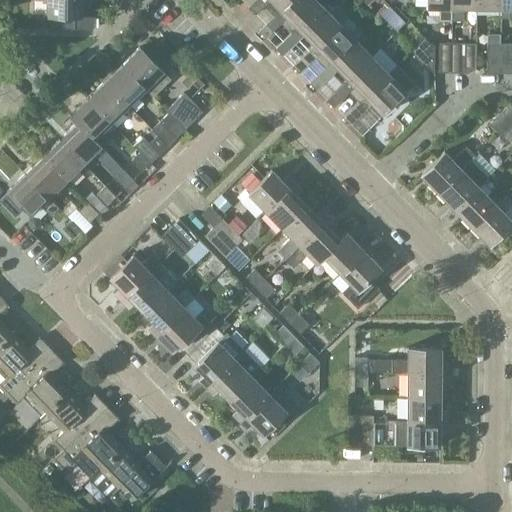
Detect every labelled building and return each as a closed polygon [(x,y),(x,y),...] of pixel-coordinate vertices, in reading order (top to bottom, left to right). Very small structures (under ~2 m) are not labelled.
[(94,0),(44,0),(45,15),(42,15),(41,27),(73,27),(73,15),(81,15),(81,0),(94,0)] [(274,15),(289,0),(253,0),(248,6),(256,13),(264,5),(274,15)] [(297,27),(320,3),(316,0),(289,0),(274,15),(258,30),(265,38),(281,22),(290,32),(296,26),(297,27)] [(450,20),(450,0),(425,0),(426,7),(438,7),(438,20),(450,20)] [(475,7),(474,0),(450,0),(450,20),(462,20),(462,7),(475,7)] [(511,18),(511,0),(498,0),(499,7),(498,7),(498,17),(508,17),(508,18),(511,18)] [(313,44),(337,21),(320,3),(297,27),(296,26),(290,32),(275,47),(282,55),(303,34),(313,44)] [(324,67),(354,38),(337,21),(313,44),(292,65),(299,72),(314,57),(324,67)] [(347,79),(371,55),(354,38),(324,67),(309,82),(316,89),(337,69),(347,79)] [(450,72),(450,42),(438,42),(438,72),(450,72)] [(475,43),(463,43),(450,42),(450,72),(475,72),(475,43)] [(498,72),(499,43),(486,43),(486,72),(498,72)] [(499,43),(498,72),(511,72),(511,43),(499,43)] [(170,78),(162,70),(139,46),(121,64),(144,88),(152,95),(170,78)] [(358,102),(364,96),(388,73),(371,55),(347,79),(326,99),(333,107),(348,92),(358,102)] [(127,105),(144,88),(121,64),(103,81),(127,105)] [(382,114),(405,91),(414,83),(396,65),(388,73),(364,96),(358,102),(343,117),(350,124),(371,103),(382,114)] [(132,110),(127,105),(103,81),(86,98),(109,121),(121,110),(126,116),(132,110)] [(165,110),(167,112),(183,128),(202,111),(183,92),(165,110)] [(115,127),(109,121),(86,98),(69,115),(76,122),(92,138),(103,127),(109,133),(115,127)] [(497,132),(511,117),(511,104),(510,102),(489,123),(497,132)] [(175,136),(183,128),(167,112),(150,128),(156,134),(166,145),(175,136)] [(511,117),(497,132),(506,141),(511,134),(511,117)] [(105,150),(92,138),(76,122),(58,139),(81,163),(92,152),(98,157),(105,150)] [(157,153),(166,145),(156,134),(147,142),(157,153)] [(64,179),(81,163),(58,139),(41,156),(64,179)] [(444,151),(420,174),(437,191),(470,160),(474,156),(465,146),(452,159),(444,151)] [(140,170),(149,162),(139,151),(130,159),(140,170)] [(47,196),(64,179),(41,156),(24,173),(47,196)] [(454,209),(478,186),(487,177),(470,160),(437,191),(454,209)] [(123,187),(132,179),(121,168),(113,177),(123,187)] [(264,210),(293,181),(287,174),(281,180),(271,169),(247,192),(264,210)] [(57,207),(47,196),(24,173),(6,190),(29,213),(38,204),(49,215),(57,207)] [(281,227),(305,204),(295,194),(301,188),(293,181),(264,210),(281,227)] [(106,204),(114,196),(104,185),(95,193),(106,204)] [(471,226),(495,203),(478,186),(454,209),(471,226)] [(511,221),(502,211),(511,202),(504,194),(495,203),(471,226),(488,244),(511,221)] [(88,221),(97,213),(87,202),(78,210),(88,221)] [(284,258),(327,216),(321,209),(315,214),(305,204),(281,227),(290,236),(276,250),(284,258)] [(339,239),(338,238),(329,228),(334,223),(327,216),(284,258),(293,267),(306,253),(316,263),(323,256),(339,239)] [(207,248),(198,239),(177,218),(169,226),(189,248),(199,257),(207,248)] [(212,226),(233,247),(242,239),(221,218),(212,226)] [(71,238),(79,230),(69,219),(61,227),(71,238)] [(180,256),(189,248),(169,226),(160,235),(180,256)] [(224,256),(233,247),(212,226),(203,235),(224,256)] [(339,273),(363,249),(346,231),(338,238),(339,239),(323,256),(339,273)] [(380,267),(363,249),(339,273),(350,283),(341,291),(357,308),(378,287),(369,278),(380,267)] [(120,300),(159,262),(150,254),(141,263),(132,254),(108,277),(119,287),(113,293),(120,300)] [(215,274),(224,266),(224,265),(214,255),(205,264),(215,274)] [(142,312),(166,289),(157,279),(166,270),(159,262),(120,300),(127,307),(132,302),(142,312)] [(254,287),(264,278),(253,268),(244,277),(254,287)] [(254,287),(265,298),(274,289),(264,278),(254,287)] [(166,289),(142,312),(153,322),(147,328),(154,335),(183,306),(184,307),(192,297),(184,290),(175,298),(166,289)] [(0,321),(0,311),(6,305),(7,305),(0,297),(0,344),(11,333),(0,321)] [(288,322),(298,313),(287,302),(278,311),(288,322)] [(183,306),(154,335),(171,352),(178,346),(186,354),(221,320),(215,315),(209,321),(199,310),(193,316),(184,307),(183,306)] [(288,322),(299,332),(308,323),(298,313),(288,322)] [(253,345),(273,328),(262,317),(243,334),(253,345)] [(221,320),(186,354),(194,362),(193,363),(193,364),(203,374),(198,380),(205,387),(234,358),(233,357),(242,349),(223,329),(228,323),(222,318),(221,320)] [(283,343),(293,335),(282,324),(273,333),(283,343)] [(39,337),(38,338),(27,349),(11,333),(0,344),(0,392),(3,396),(51,349),(39,337)] [(294,354),(302,346),(303,345),(293,335),(283,343),(294,354)] [(406,371),(447,372),(448,362),(439,361),(440,347),(406,347),(406,359),(367,358),(367,356),(354,356),(354,371),(367,371),(406,371)] [(50,373),(62,362),(63,361),(51,349),(3,396),(12,405),(21,397),(20,402),(34,415),(39,415),(38,416),(39,416),(44,411),(66,389),(50,373)] [(227,398),(251,375),(260,366),(242,349),(233,357),(234,358),(205,387),(211,394),(217,388),(227,398)] [(308,371),(318,362),(318,361),(309,352),(299,362),(308,371)] [(367,386),(367,371),(354,371),(354,385),(367,386)] [(447,381),(447,372),(406,371),(406,395),(439,396),(439,381),(447,381)] [(238,421),(268,393),(251,375),(227,398),(237,409),(232,414),(238,421)] [(261,433),(285,410),(293,401),(276,384),(268,393),(238,421),(245,428),(251,423),(261,433)] [(106,406),(98,398),(94,393),(82,405),(66,389),(44,411),(62,430),(49,443),(58,452),(106,406)] [(439,410),(439,396),(406,395),(406,419),(447,420),(447,410),(439,410)] [(117,417),(115,415),(106,406),(58,452),(59,452),(49,462),(62,476),(73,465),(87,479),(99,467),(99,468),(121,446),(105,429),(117,417)] [(359,444),(359,414),(347,414),(347,444),(359,444)] [(359,444),(372,444),(373,414),(359,414),(359,444)] [(394,419),(394,444),(405,444),(439,444),(439,430),(447,430),(447,420),(406,419),(394,419)] [(165,466),(155,455),(149,450),(137,462),(121,446),(99,468),(117,486),(104,499),(114,509),(143,481),(146,484),(165,466)]
